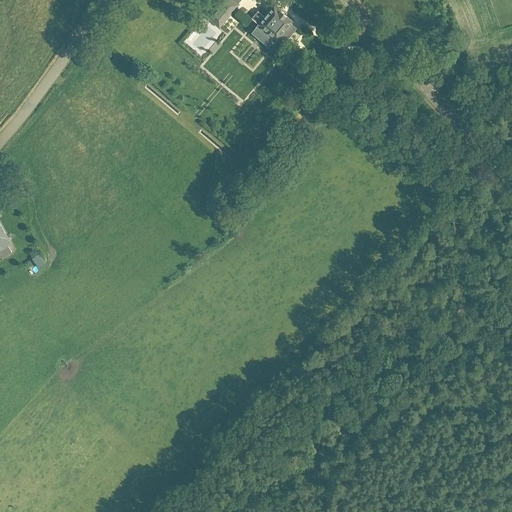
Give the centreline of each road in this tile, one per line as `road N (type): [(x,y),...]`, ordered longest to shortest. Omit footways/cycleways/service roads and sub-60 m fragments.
road 1 (track): [(305,511),(389,378),(511,268)]
road 2 (tertiary): [(511,183),(349,0)]
road 3 (unclassified): [(105,0),(0,141)]
